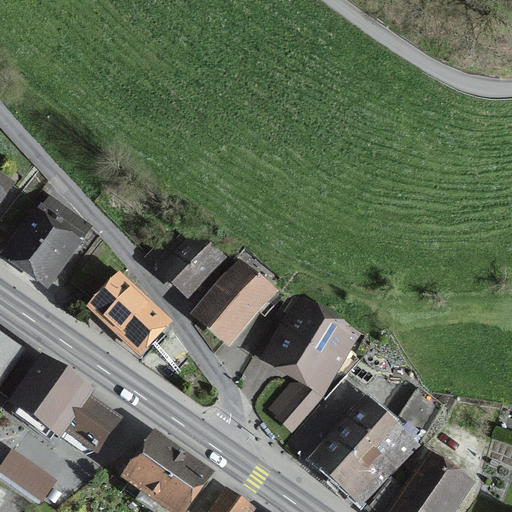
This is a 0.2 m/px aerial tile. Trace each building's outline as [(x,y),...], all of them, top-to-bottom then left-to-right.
[(0,180),(0,204),(11,189),(0,180)] [(53,200),(11,257),(45,281),(78,236),(81,239),(90,228),(53,200)] [(170,234),(148,257),(155,266),(186,293),(219,256),(188,229),(177,240),(170,234)] [(243,268),(201,318),(227,339),(262,297),(274,307),(281,299),(243,268)] [(122,276),(90,310),(108,326),(110,323),(139,349),(162,324),(126,291),(132,285),(122,276)] [(310,304),(278,357),(316,380),(340,343),(350,347),(359,332),(310,304)] [(0,383),(20,354),(0,339),(0,383)] [(44,365),(15,406),(58,436),(63,429),(96,452),(117,423),(84,400),(87,395),(44,365)] [(292,384),(270,409),(293,430),(321,397),(306,384),(300,391),(292,384)] [(367,408),(319,462),(364,503),(419,447),(442,407),(421,392),(397,428),(402,431),(398,436),(367,408)] [(156,444),(131,479),(177,511),(178,511),(203,477),(156,444)] [(0,471),(46,498),(60,475),(12,447),(0,467),(0,471)] [(389,481),(367,507),(373,511),(445,511),(464,486),(432,464),(410,495),(389,481)] [(228,495),(216,511),(246,511),(249,510),(228,495)]
